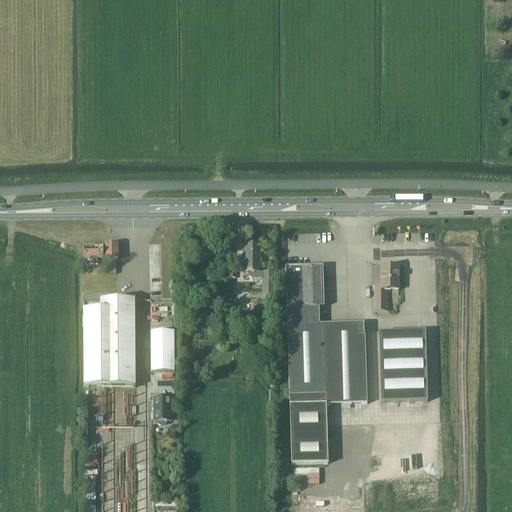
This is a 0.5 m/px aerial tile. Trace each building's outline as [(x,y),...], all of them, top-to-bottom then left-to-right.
[(103,252),(103,260),(106,260),(117,260),(117,245),(106,245),(106,252),(103,252)] [(275,273),(261,273),(261,245),(244,245),(244,273),(250,273),(250,279),(262,279),(262,301),(274,302),(275,273)] [(98,267),(98,260),(103,260),(103,252),(103,248),(83,248),(83,260),(83,267),(98,267)] [(324,308),(323,268),(285,268),(285,271),(286,271),(287,329),(292,465),(328,464),(326,406),(367,405),(364,325),(319,326),(319,308),(324,308)] [(399,291),(399,268),(388,268),(388,272),(381,272),(381,287),(375,287),(374,312),(388,312),(388,304),(387,304),(387,292),(390,292),(390,291),(399,291)] [(220,280),(220,300),(231,300),(231,280),(220,280)] [(84,388),(135,388),(134,301),(100,301),(100,311),(83,311),(84,388)] [(174,333),(151,334),(151,373),(174,373),(174,333)] [(377,335),(379,405),(426,404),(423,334),(377,335)] [(154,420),(154,422),(158,422),(158,424),(160,426),(164,426),(166,424),(166,422),(170,422),(170,399),(168,399),(168,395),(173,395),(173,383),(158,383),(158,395),(162,395),(162,399),(154,399),(154,414),(153,414),(153,420),(154,420)]
